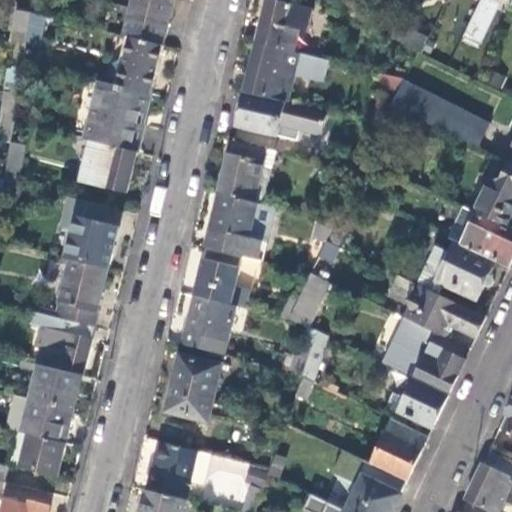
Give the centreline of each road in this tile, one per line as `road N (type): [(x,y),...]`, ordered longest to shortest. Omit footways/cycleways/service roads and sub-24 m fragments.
road 1 (residential): [(98,511),(231,0)]
road 2 (residential): [(427,511),(511,335)]
